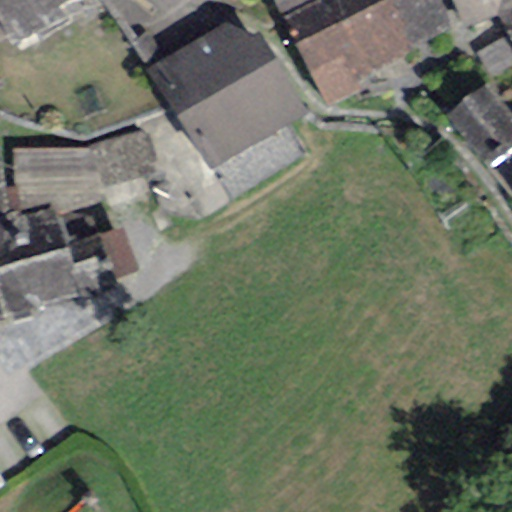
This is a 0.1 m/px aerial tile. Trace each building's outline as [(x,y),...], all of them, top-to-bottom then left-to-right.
[(0,0),(0,25),(12,47),(34,32),(40,41),(68,22),(58,5),(66,0),(0,0)] [(272,0),(326,106),(359,90),(354,81),(452,32),(435,0),(272,0)] [(511,0),(451,0),(463,30),(497,17),(511,10),(511,0)] [(511,10),(497,17),(511,40),(511,10)] [(227,22),(144,71),(208,170),(307,114),(258,34),(251,38),(227,22)] [(511,117),(489,84),(447,113),(481,164),(511,143),(511,117)] [(0,325),(5,324),(3,317),(0,304),(0,266),(9,264),(0,190),(0,325)] [(126,231),(9,264),(0,266),(0,304),(3,317),(5,324),(32,318),(30,310),(79,296),(78,291),(138,275),(126,231)]
